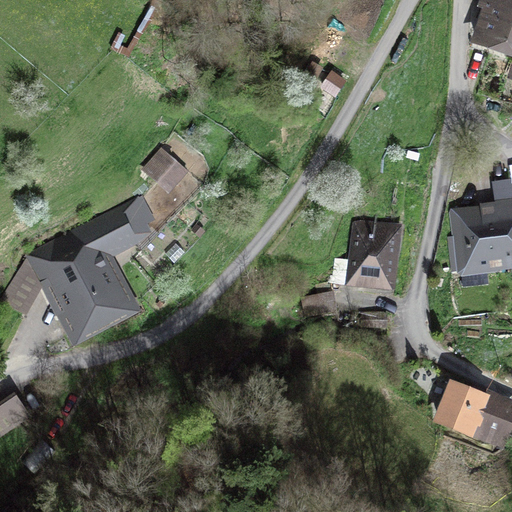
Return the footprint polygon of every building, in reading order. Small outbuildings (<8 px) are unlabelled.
[(511,67),(511,0),(479,0),(475,13),(479,15),(466,48),(511,67)] [(162,189),(181,169),(158,147),(139,167),(162,189)] [(485,184),(488,207),(495,267),(511,264),(511,193),(507,194),(505,181),(485,184)] [(81,245),(33,268),(72,347),(135,316),(106,256),(140,239),(136,231),(146,226),(135,203),(75,233),(81,245)] [(456,272),(495,267),(488,207),(448,212),(456,272)] [(392,287),(399,223),(353,219),(347,282),(392,287)] [(305,315),(335,310),(332,293),(302,299),(305,315)] [(386,314),(361,313),(361,327),(386,327),(386,314)] [(487,401),(452,388),(437,428),(473,441),(475,436),(504,447),(511,423),(511,404),(489,396),(487,401)] [(0,432),(26,415),(14,397),(0,406),(0,432)]
